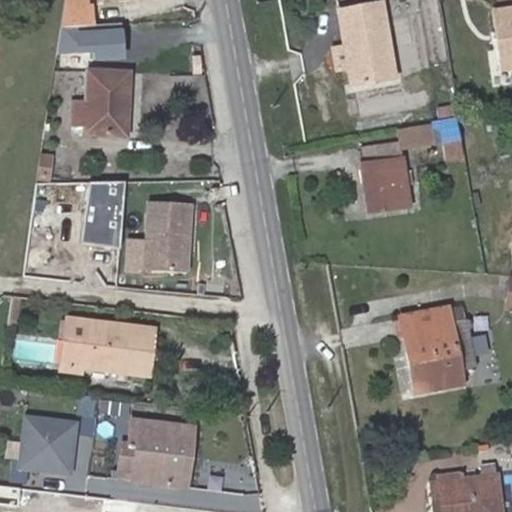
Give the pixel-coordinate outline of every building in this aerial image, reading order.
[(65,0),(62,28),(93,25),(92,8),(90,8),(89,0),(65,0)] [(353,86),(395,78),(381,5),(340,13),(346,45),(348,58),(353,86)] [(511,8),(495,11),(505,71),(511,69),(511,8)] [(123,23),(93,25),(62,28),(56,61),(125,57),(123,23)] [(0,56),(11,58),(13,42),(0,40),(0,56)] [(346,45),(336,47),(338,60),(348,58),(346,45)] [(128,73),(88,72),(86,103),(73,103),(72,125),(85,126),(85,133),(125,135),(128,73)] [(457,105),(437,109),(439,119),(458,116),(457,105)] [(511,125),(511,113),(484,120),(487,130),(511,125)] [(443,141),(458,138),(455,120),(431,125),(434,142),(443,141)] [(434,142),(431,125),(398,131),(401,148),(434,142)] [(462,158),(458,138),(443,141),(447,161),(462,158)] [(410,171),(401,172),(398,145),(359,150),(368,212),(408,207),(405,183),(411,182),(410,171)] [(53,157),(42,155),(38,182),(49,183),(53,157)] [(123,183),(88,184),(79,242),(119,251),(123,183)] [(49,212),(51,189),(35,187),(33,211),(49,212)] [(193,203),(151,200),(147,269),(189,271),(193,203)] [(62,278),(66,223),(32,220),(27,275),(62,278)] [(460,373),(472,370),(459,308),(404,318),(417,391),(461,383),(460,373)] [(80,372),(81,366),(147,375),(152,331),(67,320),(60,369),(80,372)] [(93,418),(97,398),(81,395),(76,414),(93,418)] [(119,416),(121,403),(99,399),(97,413),(119,416)] [(78,423),(23,416),(17,471),(72,477),(78,423)] [(181,456),(189,457),(192,429),(132,422),(128,445),(122,444),(118,467),(134,469),(132,480),(177,485),(181,456)] [(185,486),(189,457),(181,456),(177,485),(185,486)] [(480,475),(430,482),(433,504),(440,503),(440,511),(499,511),(493,463),(478,465),(480,475)]
